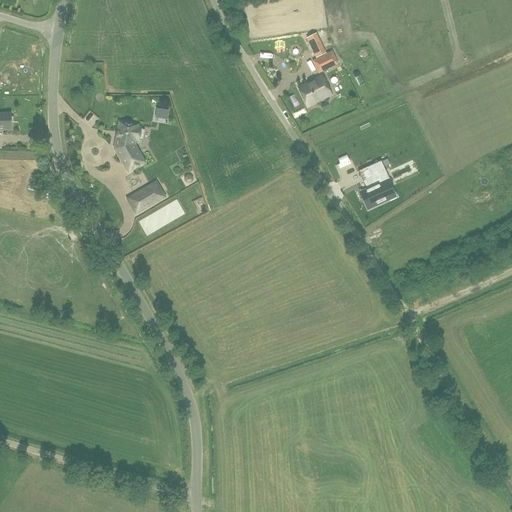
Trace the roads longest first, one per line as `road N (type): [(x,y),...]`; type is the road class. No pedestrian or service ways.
road 1 (track): [(290,130),(511,483)]
road 2 (unclassified): [(198,498),(191,397),(91,223)]
road 3 (unclassified): [(198,498),(0,441)]
road 4 (residential): [(91,223),(59,162),(56,34)]
road 5 (residential): [(290,130),(213,0)]
